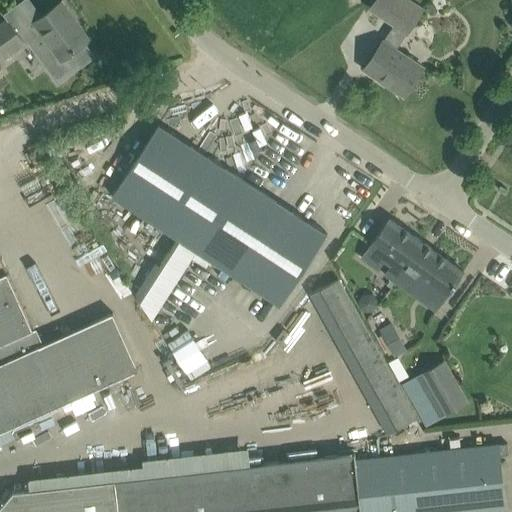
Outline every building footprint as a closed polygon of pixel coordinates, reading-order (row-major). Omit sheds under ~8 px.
[(409,0),(375,0),(370,8),(394,23),(407,32),(423,9),(409,0)] [(94,55),(85,43),(86,42),(68,17),(71,15),(61,1),(17,32),(25,42),(28,39),(57,81),(94,55)] [(8,18),(0,23),(0,59),(25,42),(17,32),(8,18)] [(383,40),(364,69),(382,80),(384,77),(407,91),(423,67),(396,49),(383,40)] [(328,233),(159,123),(111,195),(176,237),(196,250),(280,306),(328,233)] [(385,273),(396,281),(424,243),(389,218),(362,256),(378,268),(388,255),(395,260),(385,273)] [(176,237),(160,264),(180,276),(191,258),(196,250),(176,237)] [(424,243),(396,281),(417,296),(427,282),(446,296),(463,271),(424,243)] [(44,255),(37,259),(60,304),(67,300),(44,255)] [(0,275),(0,430),(138,368),(113,312),(40,345),(7,272),(0,275)] [(309,297),(387,435),(416,419),(338,281),(309,297)] [(379,330),(394,357),(407,350),(392,323),(379,330)] [(398,357),(387,363),(398,381),(408,375),(398,357)] [(427,387),(435,401),(444,417),(469,403),(445,360),(420,373),(427,387)] [(427,387),(420,373),(403,383),(427,426),(444,417),(435,401),(427,387)] [(13,491),(0,505),(0,511),(496,511),(506,511),(500,454),(509,453),(507,443),(499,443),(355,458),(355,452),(250,464),(249,464),(30,489),(13,491)]
